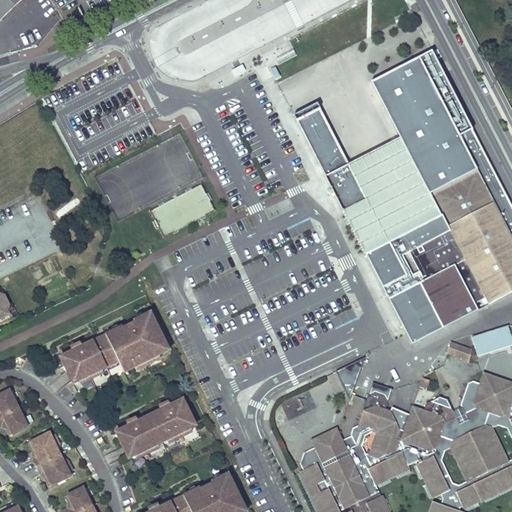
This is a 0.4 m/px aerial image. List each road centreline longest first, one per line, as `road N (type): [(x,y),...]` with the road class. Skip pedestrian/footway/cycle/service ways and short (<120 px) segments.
road 1 (primary): [(0,103),(183,0)]
road 2 (residential): [(0,374),(23,376),(83,433),(113,511)]
road 3 (primary): [(424,0),(511,164)]
road 4 (primary): [(158,0),(39,65)]
